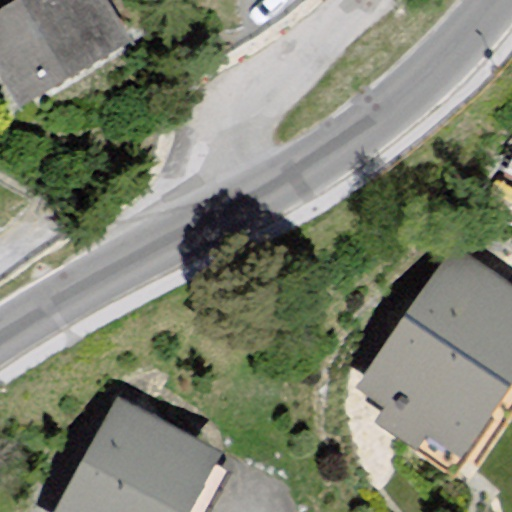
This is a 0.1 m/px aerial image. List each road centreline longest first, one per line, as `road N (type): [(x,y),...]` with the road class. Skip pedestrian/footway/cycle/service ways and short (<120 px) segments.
road 1 (tertiary): [(230,228),(365,150),(503,0)]
road 2 (residential): [(365,0),(237,133),(230,228)]
road 3 (tertiary): [(0,350),(230,228)]
